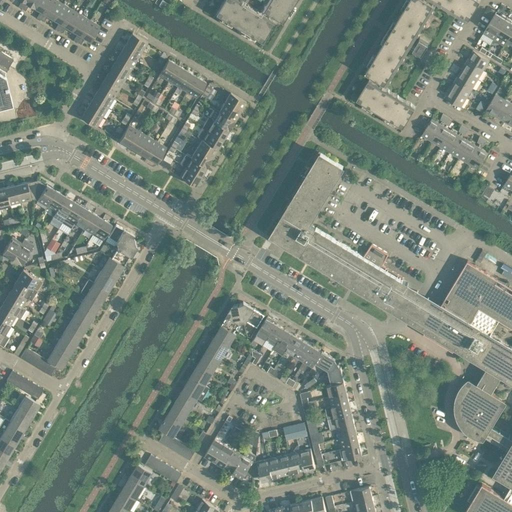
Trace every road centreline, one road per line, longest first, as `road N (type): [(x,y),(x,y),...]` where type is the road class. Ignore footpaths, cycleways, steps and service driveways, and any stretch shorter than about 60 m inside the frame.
road 1 (tertiary): [(364,334),(169,214)]
road 2 (residential): [(62,392),(169,214)]
road 3 (residential): [(245,499),(386,467)]
road 4 (tertiary): [(169,214),(49,145)]
road 5 (tertiary): [(364,334),(359,354),(386,467)]
road 6 (tertiary): [(402,463),(364,334)]
road 7 (residential): [(234,399),(261,414),(293,405),(291,395),(251,372)]
